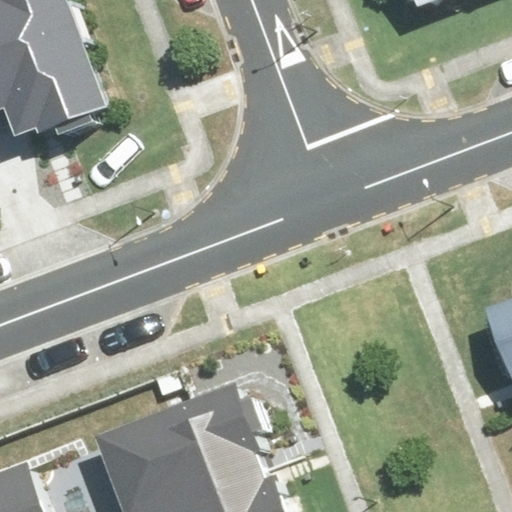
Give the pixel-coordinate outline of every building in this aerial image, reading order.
[(0,0),(0,123),(33,112),(40,132),(127,100),(90,0),(0,0)] [(429,0),(434,15),(483,0),(429,0)] [(511,301),(503,305),(511,330),(511,301)] [(111,433),(143,510),(271,458),(265,444),(275,440),(249,377),(111,433)] [(143,510),(143,511),(300,511),(286,474),(279,477),(271,458),(143,510)] [(0,479),(0,511),(72,511),(51,459),(0,479)]
